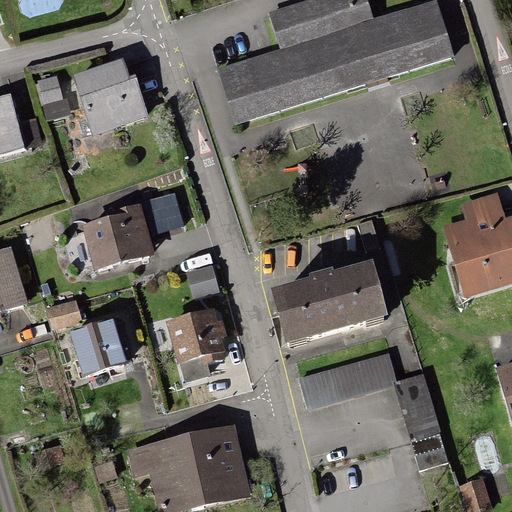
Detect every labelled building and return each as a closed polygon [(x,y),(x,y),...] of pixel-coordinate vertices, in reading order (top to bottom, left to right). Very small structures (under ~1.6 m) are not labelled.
[(224,77),(239,130),(456,73),(442,19),(373,37),(363,0),(361,0),(277,22),(287,60),(224,77)] [(78,89),(94,141),(144,126),(127,73),(78,89)] [(12,107),(0,110),(0,165),(24,160),(12,107)] [(464,302),(511,289),(511,230),(506,232),(499,206),(465,215),(469,232),(446,238),(464,302)] [(138,212),(85,228),(97,270),(151,255),(138,212)] [(11,255),(0,257),(0,310),(24,304),(11,255)] [(379,286),(283,310),(296,363),(392,339),(379,286)] [(217,319),(171,333),(182,369),(228,356),(217,319)] [(112,322),(72,334),(84,375),(124,363),(112,322)] [(389,356),(301,380),(310,413),(397,388),(389,356)] [(511,377),(503,380),(511,407),(511,377)] [(397,388),(423,473),(454,464),(428,378),(397,388)] [(236,436),(137,461),(143,487),(159,483),(166,511),(227,511),(253,506),(236,436)]
